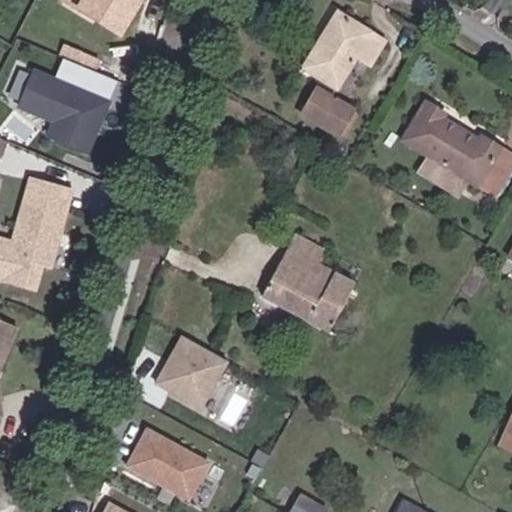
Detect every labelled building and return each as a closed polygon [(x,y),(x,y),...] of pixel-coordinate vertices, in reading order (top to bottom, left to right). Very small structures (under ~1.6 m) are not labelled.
[(70,0),(117,27),(133,0),(70,0)] [(335,57),(350,63),(363,40),(317,14),(285,71),(319,89),(335,57)] [(86,146),(107,96),(32,66),(18,101),(53,115),(47,130),(86,146)] [(281,113),(320,135),(335,108),(297,86),(281,113)] [(410,172),(417,176),(446,125),(426,113),(429,109),(410,99),(388,138),(418,155),(410,172)] [(450,174),(463,181),(483,143),(464,130),(461,134),(446,125),(417,176),(441,190),(450,174)] [(463,181),(483,193),(504,156),(483,143),(463,181)] [(77,184),(37,171),(18,236),(27,251),(12,256),(0,252),(0,270),(40,282),(47,257),(56,260),(60,247),(57,240),(58,235),(62,236),(77,184)] [(319,318),(346,273),(313,255),(321,239),(294,223),(260,284),(319,318)] [(511,223),(496,252),(511,261),(511,223)] [(27,251),(18,236),(0,230),(0,252),(12,256),(27,251)] [(0,411),(4,411),(0,380),(0,365),(19,318),(0,310),(0,411)] [(207,407),(229,355),(177,334),(155,386),(207,407)] [(511,397),(501,430),(511,434),(511,397)] [(193,500),(214,458),(147,424),(126,466),(193,500)] [(0,458),(11,463),(20,439),(2,432),(0,438),(0,458)] [(290,511),(303,511),(310,498),(286,486),(279,504),(289,511),(290,511)] [(131,511),(107,500),(100,511),(131,511)]
